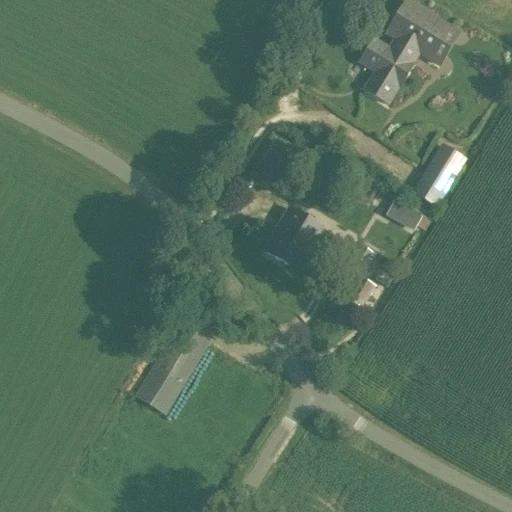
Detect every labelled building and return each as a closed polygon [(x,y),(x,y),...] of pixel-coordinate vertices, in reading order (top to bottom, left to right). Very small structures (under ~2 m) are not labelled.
[(430,62),(451,29),(406,2),(386,35),(396,41),(390,51),(374,41),(360,64),(401,89),(414,66),(412,65),(418,55),(430,62)] [(296,155),(277,144),(256,179),(275,191),(296,155)] [(466,161),(442,146),(412,196),(436,210),(466,161)] [(308,278),(317,263),(311,260),(328,233),(292,210),(266,252),(308,278)] [(421,217),(420,219),(422,219),(417,228),(426,233),(431,223),(421,217)] [(362,309),(375,288),(360,279),(374,256),(360,247),(332,291),(362,309)] [(166,418),(210,344),(179,325),(134,399),(166,418)]
